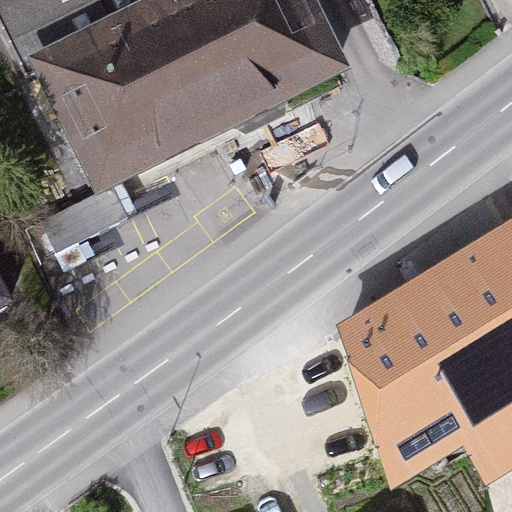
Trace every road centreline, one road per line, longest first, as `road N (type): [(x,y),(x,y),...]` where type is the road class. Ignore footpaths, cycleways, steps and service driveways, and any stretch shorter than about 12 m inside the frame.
road 1 (primary): [(511,111),(114,404)]
road 2 (primary): [(114,404),(0,488)]
